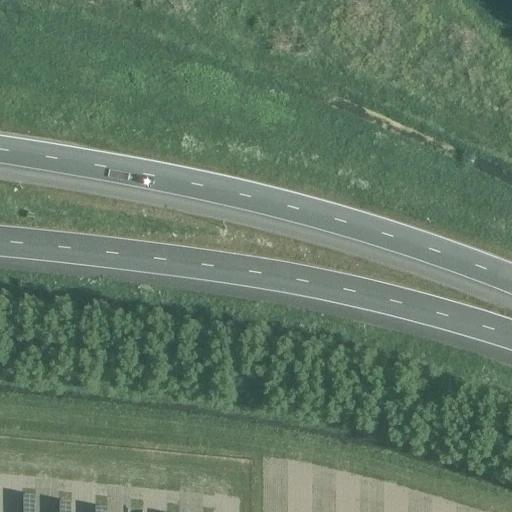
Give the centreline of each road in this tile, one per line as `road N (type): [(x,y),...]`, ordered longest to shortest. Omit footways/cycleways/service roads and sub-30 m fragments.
road 1 (motorway): [(0,150),(299,211),(511,282)]
road 2 (motorway): [(0,243),(323,287),(511,338)]
